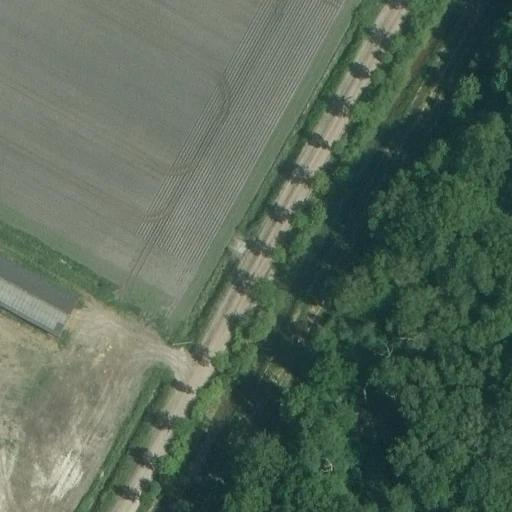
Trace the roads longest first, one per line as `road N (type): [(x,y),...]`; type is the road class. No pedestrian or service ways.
road 1 (track): [(485,0),(203,511)]
road 2 (track): [(124,511),(406,0)]
